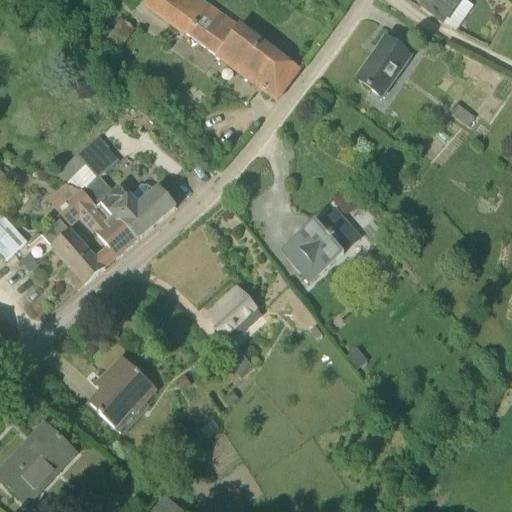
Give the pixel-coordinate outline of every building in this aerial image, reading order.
[(276,103),(277,102),(298,74),(202,0),(148,0),(147,2),(276,103)] [(443,26),(461,0),(428,0),(421,11),(443,26)] [(135,31),(119,20),(106,39),(122,50),(135,31)] [(382,100),(411,59),(385,41),(356,82),(382,100)] [(458,107),(451,116),(468,128),(474,119),(458,107)] [(129,235),(137,244),(176,211),(160,193),(138,212),(119,190),(113,195),(100,181),(117,166),(96,142),(74,163),(94,185),(81,197),(95,216),(105,208),(129,235)] [(95,216),(81,197),(80,196),(65,186),(48,202),(72,228),(80,221),(117,261),(137,244),(129,235),(105,208),(95,216)] [(295,248),(285,256),(310,285),(344,256),(340,251),(357,237),(336,212),(319,227),(315,223),(291,243),(295,248)] [(0,254),(7,263),(27,245),(4,218),(0,221),(0,254)] [(86,287),(105,271),(59,222),(43,238),(42,238),(62,261),(71,270),(64,277),(79,292),(85,286),(86,287)] [(28,255),(19,262),(29,273),(37,265),(28,255)] [(228,344),(259,317),(237,291),(226,301),(230,305),(209,324),(228,344)] [(367,363),(356,351),(346,360),(356,372),(367,363)] [(242,380),(253,371),(238,353),(227,363),(242,380)] [(136,375),(121,361),(105,378),(111,383),(90,406),(99,415),(99,416),(115,431),(132,412),(136,415),(157,392),(137,374),(136,375)] [(183,396),(190,391),(184,382),(177,387),(183,396)] [(238,401),(231,392),(221,401),(228,409),(238,401)] [(58,471),(74,454),(45,426),(32,438),(36,442),(10,469),(6,466),(0,472),(0,481),(26,506),(59,472),(58,471)] [(164,499),(154,511),(179,511),(180,511),(164,499)]
